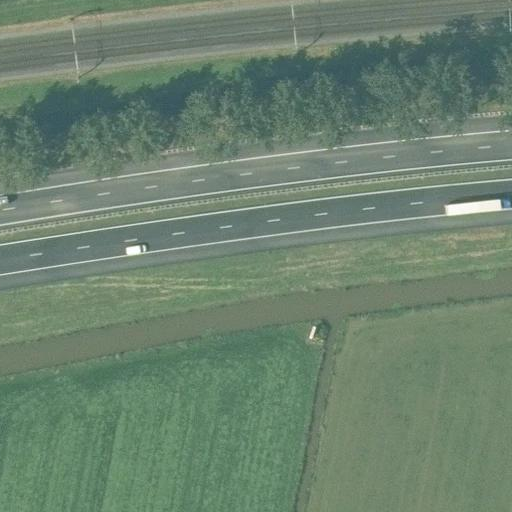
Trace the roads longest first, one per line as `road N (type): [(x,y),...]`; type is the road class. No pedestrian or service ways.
road 1 (motorway): [(0,263),(511,193)]
road 2 (motorway): [(511,146),(0,213)]
